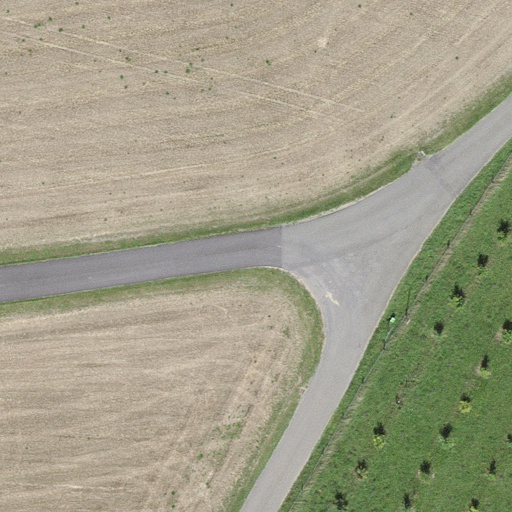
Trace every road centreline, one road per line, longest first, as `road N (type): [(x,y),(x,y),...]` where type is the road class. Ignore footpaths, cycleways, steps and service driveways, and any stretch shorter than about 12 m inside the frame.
road 1 (unclassified): [(511,129),(432,205),(305,238),(0,278)]
road 2 (track): [(256,511),(432,205)]
